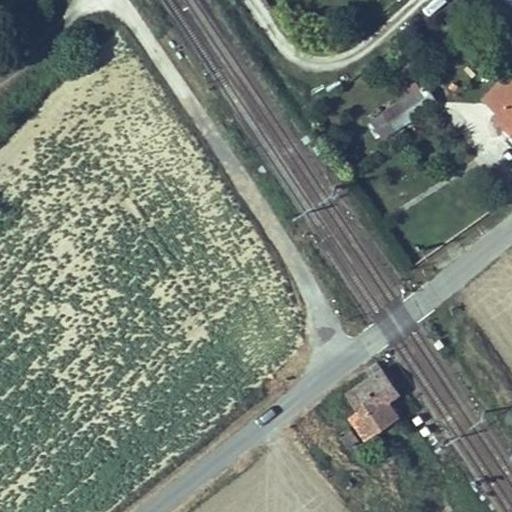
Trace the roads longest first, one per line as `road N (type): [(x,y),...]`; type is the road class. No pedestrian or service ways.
road 1 (tertiary): [(151,511),(511,230)]
road 2 (unknown): [(436,0),(363,60),(315,76),(287,69),(237,0)]
